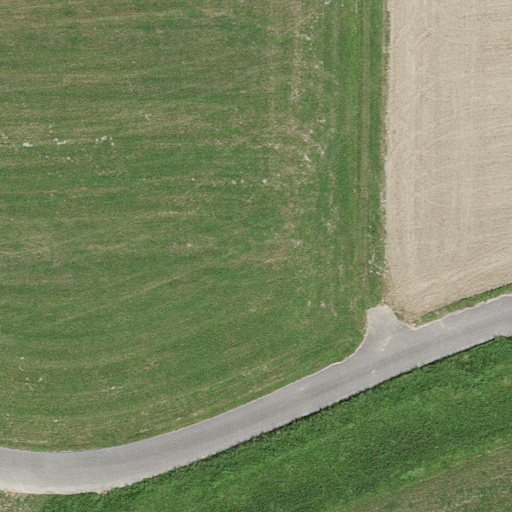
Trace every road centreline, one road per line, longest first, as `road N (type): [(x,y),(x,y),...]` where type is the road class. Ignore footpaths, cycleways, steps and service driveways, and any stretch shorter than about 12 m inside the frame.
road 1 (unclassified): [(0,470),(76,471),(165,453),(511,310)]
road 2 (track): [(388,356),(371,300),(372,0)]
